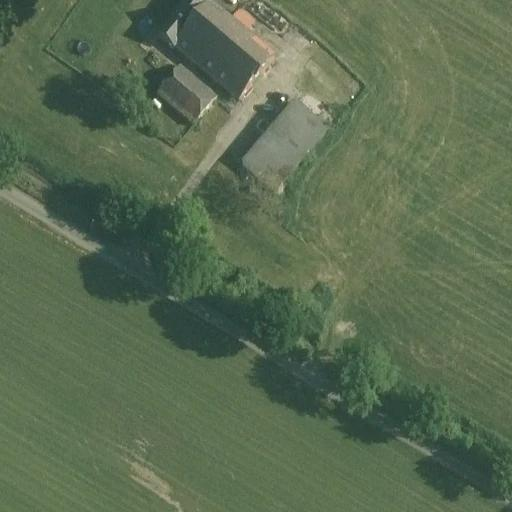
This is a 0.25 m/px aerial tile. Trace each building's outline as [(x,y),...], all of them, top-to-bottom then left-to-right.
[(205,0),(190,0),(158,39),(174,52),(175,51),(212,6),(205,0)] [(231,24),(211,7),(175,51),(239,104),(275,61),(246,37),(254,27),(239,15),(231,24)] [(217,101),(180,70),(148,108),(184,139),(217,101)] [(243,168),(274,195),(328,132),(296,104),(243,168)] [(230,158),(217,170),(225,178),(238,166),(230,158)]
